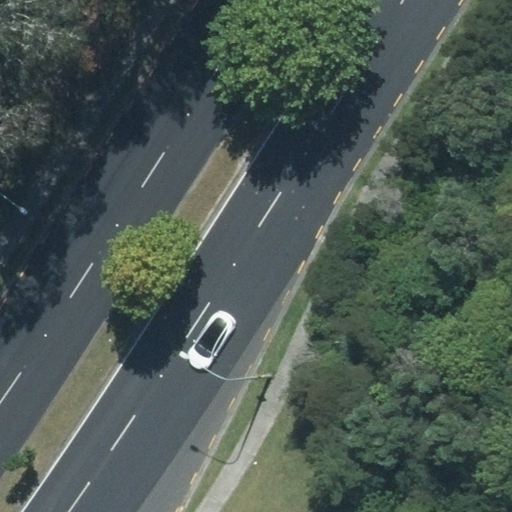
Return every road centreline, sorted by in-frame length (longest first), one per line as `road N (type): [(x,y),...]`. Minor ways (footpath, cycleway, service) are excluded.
road 1 (primary): [(402,0),(67,511)]
road 2 (primary): [(0,401),(264,0)]
